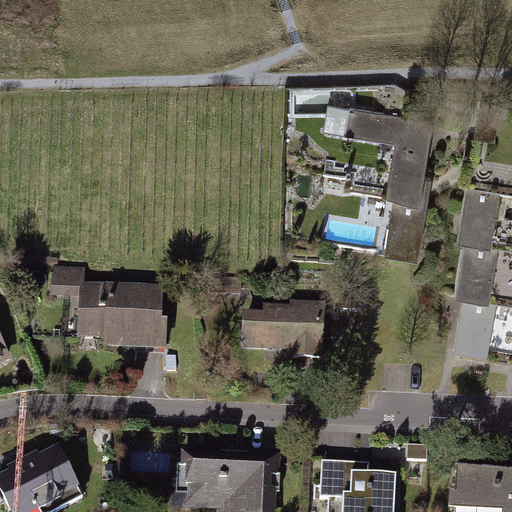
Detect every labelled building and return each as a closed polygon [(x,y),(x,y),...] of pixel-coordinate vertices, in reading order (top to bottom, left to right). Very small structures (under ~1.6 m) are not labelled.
[(465,297),(455,351),(511,360),(511,110),(475,104),(461,183),(468,184),(458,240),(466,241),(456,295),(465,297)] [(392,200),(383,254),(420,260),(434,178),(425,177),(434,123),(349,109),(344,136),(394,144),(385,199),(392,200)] [(76,353),(165,356),(166,324),(161,324),(162,289),(84,287),(84,270),(50,269),(49,297),(78,298),(76,353)] [(241,314),(239,350),(289,352),(289,361),(322,362),(324,302),(290,301),(290,307),(263,306),(262,314),(241,314)] [(327,511),(397,511),(399,481),(421,482),(423,444),(373,442),(372,465),(322,463),(320,501),(328,501),(327,511)] [(10,470),(0,475),(0,489),(11,511),(29,511),(41,506),(43,511),(53,511),(84,496),(79,488),(81,487),(60,444),(41,454),(39,450),(7,466),(10,470)] [(276,511),(278,455),(181,453),(180,511),(217,511),(276,511)] [(511,511),(511,469),(457,467),(455,511),(474,511),(511,511)]
